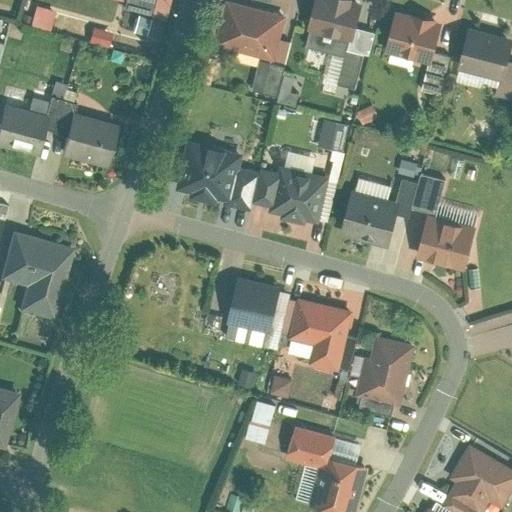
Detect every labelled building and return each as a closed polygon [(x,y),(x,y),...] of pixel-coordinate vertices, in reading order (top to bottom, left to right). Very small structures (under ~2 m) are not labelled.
[(126,0),(124,8),(151,15),(154,0),(126,0)] [(287,11),(243,0),(227,0),(216,41),(275,56),(287,11)] [(362,0),(361,0),(317,0),(311,26),(354,36),(357,21),(362,0)] [(30,23),(48,26),(52,9),(34,5),(30,23)] [(440,17),(397,7),(388,47),(430,57),(433,45),(440,17)] [(351,46),(372,51),(378,26),(357,21),(354,36),(351,46)] [(86,37),(105,43),(109,30),(91,24),(86,37)] [(511,37),(511,36),(470,27),(461,64),(503,74),(508,54),(511,37)] [(424,85),(443,89),(452,50),(433,45),(430,57),(424,85)] [(200,79),(211,81),(215,56),(203,54),(200,79)] [(499,90),(511,93),(511,54),(508,54),(503,74),(499,90)] [(251,93),(297,97),(297,91),(290,90),(293,65),(254,61),(251,93)] [(46,115),(4,103),(0,115),(0,139),(36,150),(46,115)] [(116,125),(73,113),(62,149),(106,162),(116,125)] [(352,121),(326,115),(320,141),(346,147),(352,121)] [(243,150),(189,138),(179,184),(233,196),(240,165),(243,150)] [(320,217),(329,175),(281,164),(280,169),(272,202),(272,207),(320,217)] [(232,200),(250,204),(258,169),(240,165),(233,196),(232,200)] [(272,202),(280,169),(262,165),(255,198),(272,202)] [(445,175),(424,171),(416,204),(437,209),(445,175)] [(400,198),(355,188),(345,231),(390,241),(400,198)] [(476,221),(429,210),(420,253),(467,264),(476,221)] [(18,309),(54,319),(74,246),(13,229),(0,275),(0,277),(25,284),(18,309)] [(281,285),(238,275),(228,323),(271,332),(281,285)] [(310,363),(340,370),(353,310),(299,298),(291,338),(315,343),(310,363)] [(356,396),(402,406),(416,344),(375,334),(370,357),(365,355),(356,396)] [(289,394),(292,376),(272,373),(270,391),(289,394)] [(0,446),(4,447),(19,392),(0,386),(0,446)] [(254,397),(245,435),(265,440),(274,401),(254,397)] [(339,435),(295,424),(287,455),(322,465),(311,505),(335,511),(357,511),(370,465),(333,456),(339,435)] [(454,511),(482,511),(489,500),(502,507),(511,490),(511,468),(470,444),(450,478),(454,480),(440,504),(454,511)]
